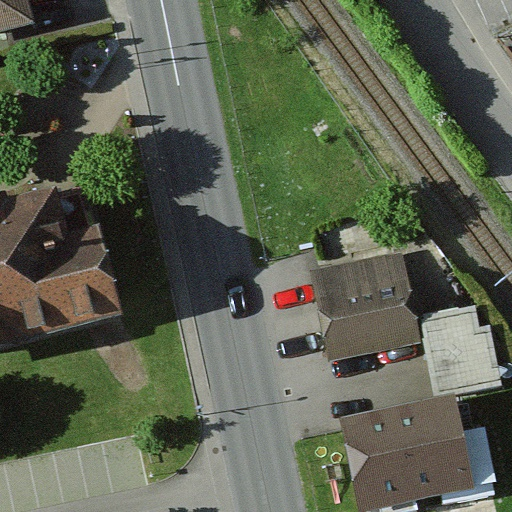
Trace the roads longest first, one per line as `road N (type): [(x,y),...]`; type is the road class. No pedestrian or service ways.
road 1 (secondary): [(159,0),(269,511)]
road 2 (residential): [(511,152),(407,0)]
